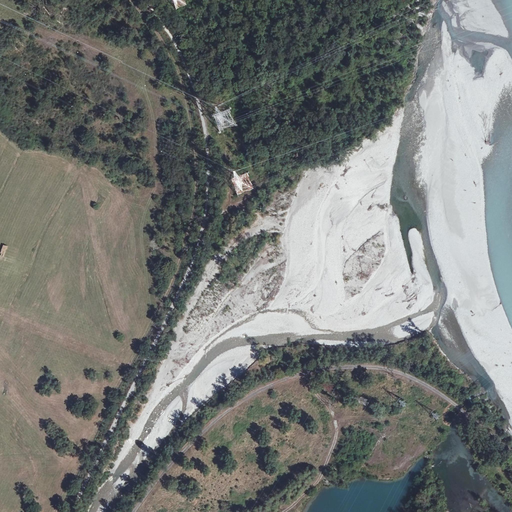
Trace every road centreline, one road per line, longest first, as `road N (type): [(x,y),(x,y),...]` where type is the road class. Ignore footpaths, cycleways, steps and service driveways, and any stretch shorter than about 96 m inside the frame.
road 1 (track): [(145,0),(177,45),(194,88),(205,131),(204,224),(183,286),(73,511)]
road 2 (track): [(132,511),(174,458),(227,410),(268,386),(329,368),(403,372),(511,453)]
road 3 (track): [(284,511),(320,479),(336,440),(332,413),(300,375)]
